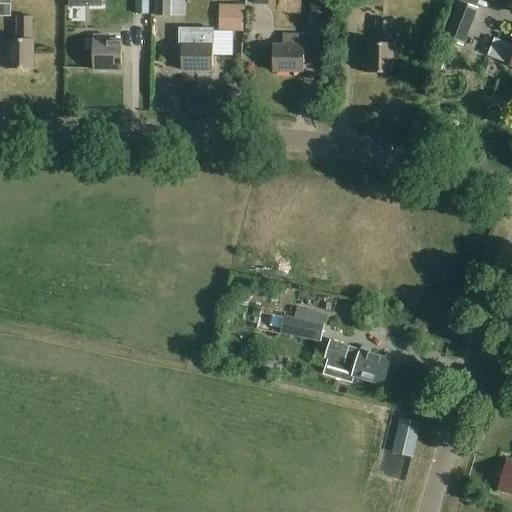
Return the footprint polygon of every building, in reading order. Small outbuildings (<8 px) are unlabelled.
[(0,0),(0,16),(10,17),(10,0),(0,0)] [(135,0),(135,14),(148,14),(148,0),(135,0)] [(155,0),(155,16),(171,16),(171,0),(155,0)] [(311,0),(311,20),(324,20),(324,0),(311,0)] [(76,1),(76,15),(97,15),(97,1),(76,1)] [(459,2),(444,38),(463,46),(477,9),(475,8),(460,2),(459,2)] [(242,31),(242,5),(219,5),(219,31),(242,31)] [(41,15),(42,33),(64,32),(63,14),(41,15)] [(31,41),(32,18),(17,18),(17,41),(7,41),(7,57),(4,57),(4,71),(33,71),(34,41),(31,41)] [(391,45),(391,22),(377,22),(377,44),(368,44),(368,60),(363,60),(363,74),(392,74),(392,44),(391,45)] [(212,72),(212,44),(212,30),(182,30),(181,72),(212,72)] [(149,35),(150,74),(179,73),(178,34),(149,35)] [(92,71),(121,71),(121,40),(105,40),(105,36),(93,36),(92,71)] [(272,73),(304,73),(304,36),(282,36),(282,45),(273,45),(272,73)] [(511,45),(495,38),(487,58),(511,68),(511,45)] [(153,99),(186,97),(185,74),(152,75),(153,99)] [(285,315),(281,334),(320,343),(324,323),(285,315)] [(250,340),(251,318),(236,317),(235,339),(250,340)] [(324,373),(340,378),(352,382),(354,376),(383,385),(390,365),(379,361),(381,357),(370,353),(370,352),(371,350),(361,347),(360,351),(332,341),(330,341),(324,359),(325,360),(326,360),(328,361),(324,373)] [(294,368),(316,372),(318,359),(296,355),(294,368)] [(393,451),(414,456),(421,424),(400,419),(393,451)] [(362,460),(381,461),(382,427),(363,426),(362,460)] [(499,489),(511,492),(511,462),(508,461),(499,489)]
